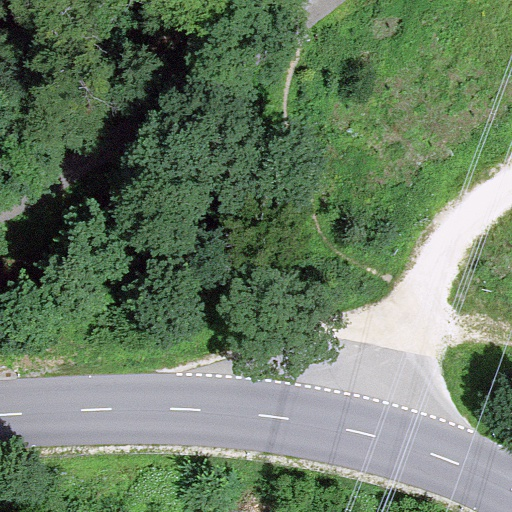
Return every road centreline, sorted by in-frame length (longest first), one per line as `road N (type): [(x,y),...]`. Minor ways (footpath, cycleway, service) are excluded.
road 1 (secondary): [(511,487),(401,443),(263,414),(133,407),(0,413)]
road 2 (track): [(301,20),(283,75),(286,125),(311,189),(317,236),(414,318),(511,339)]
road 3 (track): [(301,20),(0,206)]
road 4 (track): [(363,433),(466,216),(511,191)]
